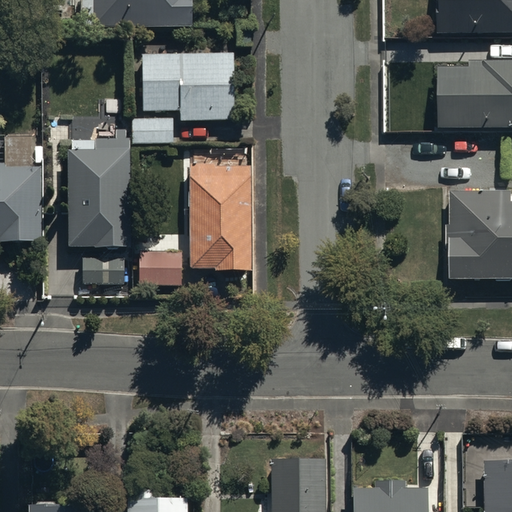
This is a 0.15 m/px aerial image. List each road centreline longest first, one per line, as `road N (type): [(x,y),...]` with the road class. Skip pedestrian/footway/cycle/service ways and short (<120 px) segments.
road 1 (residential): [(317,0),(318,371)]
road 2 (residential): [(0,361),(318,371)]
road 3 (residential): [(318,371),(511,370)]
